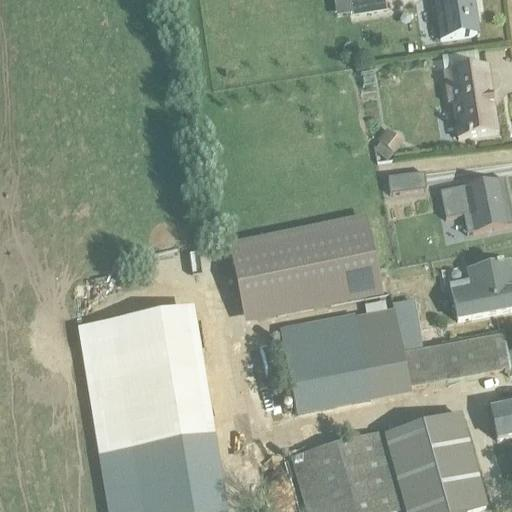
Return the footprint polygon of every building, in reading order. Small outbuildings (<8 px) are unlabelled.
[(383,0),(348,0),(352,22),(386,17),(383,0)] [(472,0),(429,0),(428,0),(432,28),(436,27),(439,47),(476,41),(473,24),(476,23),(472,0)] [(487,72),(442,79),(446,110),(450,109),(457,145),(497,139),(487,72)] [(379,75),(364,75),(365,113),(380,113),(379,75)] [(378,148),(373,155),(387,166),(401,147),(386,136),(377,148),(378,148)] [(459,174),(413,181),(416,202),(428,200),(428,206),(464,200),(459,174)] [(478,203),(474,204),(480,234),(485,233),(486,235),(511,229),(511,220),(506,189),(485,193),(479,197),(478,203)] [(365,221),(227,249),(244,330),(382,301),(365,221)] [(467,287),(449,292),(456,329),(511,317),(511,286),(511,285),(511,271),(509,272),(509,269),(466,278),(467,287)] [(153,274),(153,289),(169,288),(169,274),(153,274)] [(355,321),(277,336),(280,355),(283,358),(295,422),(410,400),(409,394),(509,375),(503,341),(403,359),(394,316),(385,317),(383,306),(363,310),(365,321),(355,323),(355,321)] [(192,313),(78,334),(107,511),(224,511),(198,352),(204,351),(197,312),(192,313)] [(440,327),(414,333),(417,351),(443,346),(440,327)] [(246,376),(247,405),(256,405),(255,376),(246,376)] [(511,411),(490,415),(496,447),(511,443),(511,407),(510,408),(511,411)] [(381,439),(291,463),(304,511),(485,511),(460,421),(382,443),(381,439)]
